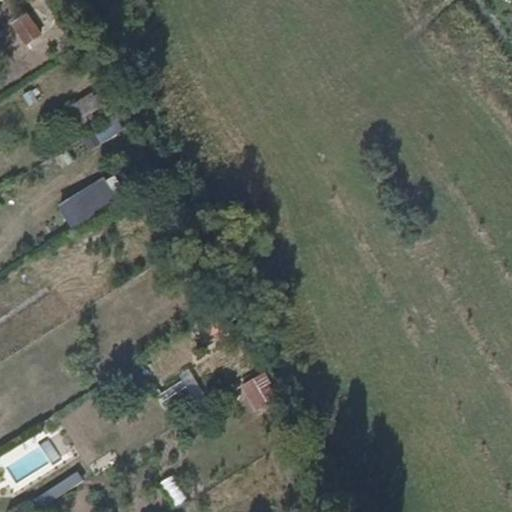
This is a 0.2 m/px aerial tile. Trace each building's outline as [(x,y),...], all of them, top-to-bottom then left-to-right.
[(82,121),(93,114),(113,102),(106,92),(96,98),(95,95),(74,108),(82,121)] [(98,123),(93,114),(82,121),(88,130),(98,123)] [(126,202),(113,174),(57,200),(70,227),(126,202)] [(77,256),(112,234),(108,227),(72,248),(77,256)] [(213,313),(195,325),(205,340),(223,328),(213,313)] [(278,401),(268,382),(247,394),(256,413),(278,401)] [(311,465),(300,449),(279,462),(290,480),(311,465)] [(171,474),(157,484),(175,510),(189,500),(171,474)]
